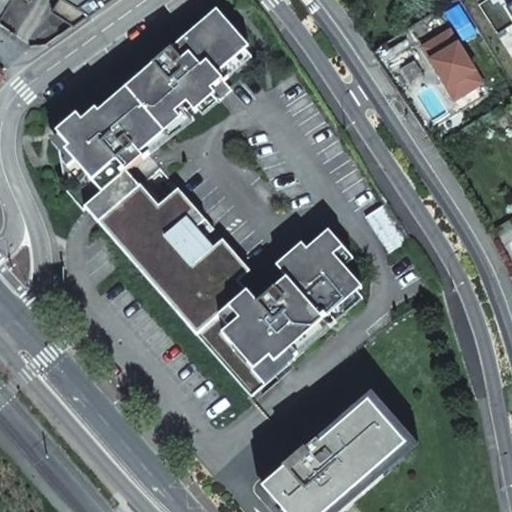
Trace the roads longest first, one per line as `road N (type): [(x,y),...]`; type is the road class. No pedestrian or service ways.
road 1 (unknown): [(45,260),(189,419),(229,442),(264,429),(388,315),(391,291),(274,116),(218,132),(207,157),(277,229)]
road 2 (tertiary): [(349,95),(474,297),(511,442)]
road 3 (tertiary): [(511,341),(476,248),(368,83)]
road 4 (secondary): [(164,511),(11,338)]
road 5 (residential): [(11,338),(37,305),(45,260),(20,202)]
road 6 (residential): [(143,0),(32,77)]
road 7 (residential): [(32,77),(8,128),(20,202)]
